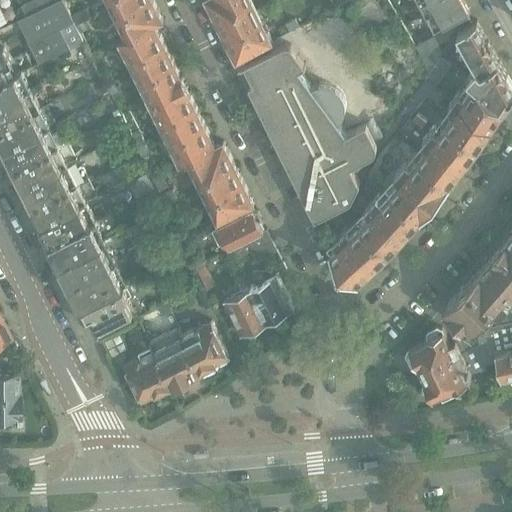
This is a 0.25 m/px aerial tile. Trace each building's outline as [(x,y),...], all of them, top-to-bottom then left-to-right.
[(76,21),(73,15),(65,0),(59,0),(27,16),(19,20),(30,43),(61,28),(76,21)] [(27,16),(59,0),(35,0),(22,7),(27,16)] [(114,0),(122,16),(154,1),(153,0),(114,0)] [(207,0),(216,18),(248,1),(247,0),(207,0)] [(466,0),(453,0),(428,14),(436,28),(443,24),(446,30),(417,46),(422,56),(430,70),(443,53),(438,45),(451,38),(449,34),(462,27),(456,17),(471,9),(466,0)] [(419,0),(428,14),(453,0),(419,0)] [(154,1),(122,16),(128,27),(123,29),(128,37),(155,23),(163,19),(154,1)] [(216,18),(227,39),(258,22),(248,1),(216,18)] [(73,15),(76,21),(82,33),(89,30),(84,21),(92,18),(87,9),(73,15)] [(457,18),(462,27),(473,21),(468,12),(457,18)] [(458,31),(479,65),(482,71),(500,60),(478,21),(458,31)] [(258,22),(227,39),(238,61),(273,42),(269,33),(265,35),(258,22)] [(128,47),(134,60),(166,45),(155,23),(128,37),(119,41),(123,49),(128,47)] [(61,28),(30,43),(40,63),(71,48),(61,28)] [(0,56),(11,51),(6,43),(0,45),(0,56)] [(255,83),(251,85),(250,85),(316,219),(317,219),(317,218),(320,216),(321,216),(349,202),(351,201),(352,199),(353,198),(360,184),(352,166),(374,154),(376,153),(378,151),(378,148),(378,146),(378,145),(367,123),(347,133),(339,123),(343,118),(346,113),(347,107),(346,101),(345,96),(341,91),(337,87),(332,85),(326,83),(320,83),(317,84),(315,85),(313,87),(300,69),(307,65),(293,46),(291,45),(289,44),(286,44),(284,44),(245,64),(245,65),(246,65),(255,83)] [(166,45),(134,60),(144,81),(176,65),(166,45)] [(0,56),(0,82),(12,77),(6,64),(15,59),(11,51),(0,56)] [(475,80),(506,107),(511,97),(511,82),(507,73),(505,69),(500,60),(482,71),(479,65),(469,76),(475,80)] [(146,94),(150,102),(187,84),(182,75),(181,76),(176,65),(144,81),(150,92),(146,94)] [(12,77),(0,82),(0,106),(33,90),(24,71),(12,77)] [(103,77),(112,95),(119,92),(111,74),(103,77)] [(460,91),(455,97),(494,124),(498,118),(506,107),(475,80),(465,94),(460,91)] [(187,84),(150,102),(154,110),(158,108),(164,120),(196,105),(190,93),(191,93),(187,84)] [(33,90),(0,106),(0,128),(42,108),(33,90)] [(455,108),(447,119),(480,144),(489,132),(493,125),(494,124),(455,97),(451,104),(455,108)] [(206,125),(196,105),(164,120),(174,141),(206,125)] [(0,128),(0,135),(7,149),(51,127),(42,108),(0,128)] [(429,133),(465,163),(466,162),(471,156),(480,144),(447,119),(439,129),(434,126),(429,133)] [(216,146),(206,125),(174,141),(180,153),(176,155),(180,163),(188,159),(216,146)] [(51,127),(7,149),(16,166),(60,145),(60,144),(65,142),(59,130),(54,132),(51,127)] [(420,154),(453,179),(461,169),(465,163),(429,133),(423,139),(429,144),(420,154)] [(133,138),(142,157),(150,153),(141,135),(133,138)] [(197,166),(203,177),(234,162),(224,141),(216,146),(188,159),(193,168),(197,166)] [(69,164),(60,145),(16,166),(25,185),(69,164)] [(453,179),(420,154),(412,164),(407,160),(402,166),(438,197),(452,180),(453,179)] [(203,177),(213,198),(244,182),(234,162),(203,177)] [(69,164),(25,185),(34,204),(79,183),(69,164)] [(392,187),(423,215),(435,201),(437,198),(438,197),(402,166),(396,173),(401,177),(392,187)] [(244,182),(213,198),(219,211),(215,213),(219,222),(255,203),(244,182)] [(79,183),(34,204),(44,223),(88,201),(79,183)] [(378,194),(372,200),(409,230),(412,226),(422,216),(423,215),(392,187),(383,197),(378,194)] [(361,220),(392,249),(401,238),(407,232),(409,230),(372,200),(367,206),(370,210),(361,220)] [(88,201),(44,223),(53,241),(93,221),(97,219),(88,201)] [(251,250),(256,260),(277,249),(267,229),(264,230),(260,221),(262,218),(259,211),(255,211),(254,208),(213,228),(221,243),(227,240),(231,248),(233,247),(238,256),(251,250)] [(347,225),(342,231),(374,266),(374,265),(375,265),(381,259),(392,249),(361,220),(352,229),(347,225)] [(53,241),(63,261),(103,240),(93,221),(53,241)] [(374,266),(342,231),(336,236),(340,241),(331,249),(346,280),(359,279),(374,266)] [(511,232),(502,245),(511,253),(511,232)] [(63,261),(73,281),(113,261),(103,240),(63,261)] [(511,253),(502,245),(501,247),(488,262),(511,285),(511,253)] [(191,253),(196,264),(207,259),(202,248),(191,253)] [(252,286),(269,321),(271,320),(274,320),(279,318),(281,315),(295,308),(278,274),(287,269),(283,261),(274,265),(270,260),(254,270),(252,276),(256,284),(252,286)] [(113,261),(73,281),(83,301),(124,281),(113,261)] [(207,287),(208,289),(215,286),(212,276),(204,261),(196,266),(207,287)] [(486,264),(472,279),(496,302),(502,308),(511,297),(511,285),(488,262),(486,264)] [(496,302),(472,279),(443,308),(450,315),(462,323),(468,317),(471,321),(480,312),(487,326),(511,319),(511,317),(507,313),(505,316),(493,306),(496,302)] [(99,335),(100,336),(138,317),(128,295),(129,293),(125,285),(85,305),(96,327),(100,334),(99,335)] [(269,321),(252,286),(225,300),(242,334),(257,327),(260,328),(265,325),(267,322),(269,321)] [(215,304),(207,287),(197,292),(205,309),(215,304)] [(0,315),(0,314),(0,341),(11,336),(0,315)] [(511,319),(487,326),(477,328),(480,343),(485,365),(498,361),(500,368),(499,371),(499,374),(502,377),(505,378),(508,377),(511,381),(511,319)] [(183,335),(202,371),(204,370),(207,371),(214,368),(215,364),(230,356),(212,320),(183,335)] [(480,343),(477,328),(467,334),(468,338),(456,341),(451,344),(443,328),(439,326),(429,331),(428,335),(429,339),(410,348),(411,349),(409,350),(407,354),(411,363),(415,364),(420,373),(480,343)] [(202,371),(183,335),(179,327),(150,342),(152,346),(154,349),(172,385),(172,386),(175,385),(179,386),(186,383),(187,379),(202,372),(202,371)] [(116,368),(116,369),(118,369),(117,368),(124,364),(119,353),(121,352),(120,349),(126,346),(118,331),(101,339),(103,342),(103,341),(108,351),(108,352),(116,368)] [(14,342),(9,345),(9,357),(18,357),(18,353),(18,351),(18,349),(14,342)] [(486,369),(485,365),(480,343),(420,373),(424,382),(423,386),(427,395),(432,396),(433,395),(434,396),(453,386),(456,393),(462,395),(469,391),(471,386),(467,377),(473,374),(471,372),(486,369)] [(172,385),(154,349),(152,346),(140,352),(142,356),(126,364),(133,378),(132,379),(136,385),(143,399),(158,392),(162,393),(169,390),(170,386),(172,385)] [(0,425),(8,426),(11,422),(11,416),(19,416),(18,413),(21,410),(21,400),(18,397),(18,370),(0,370),(0,425)]
